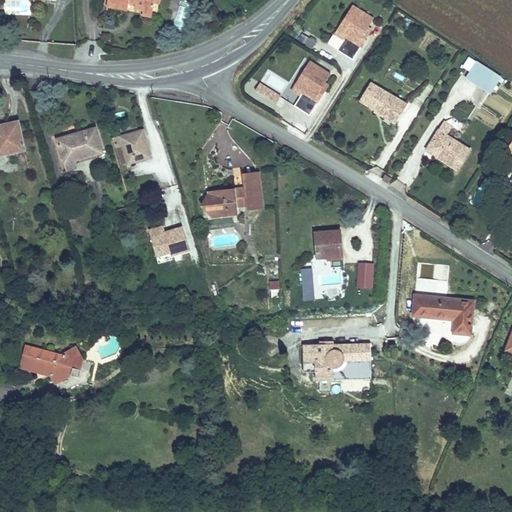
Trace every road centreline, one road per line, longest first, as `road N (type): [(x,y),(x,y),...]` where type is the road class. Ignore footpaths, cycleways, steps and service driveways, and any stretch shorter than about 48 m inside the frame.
road 1 (residential): [(201,73),(261,123),(511,274)]
road 2 (tertiary): [(50,67),(141,83),(201,73)]
road 3 (tertiary): [(195,56),(131,68),(50,67)]
